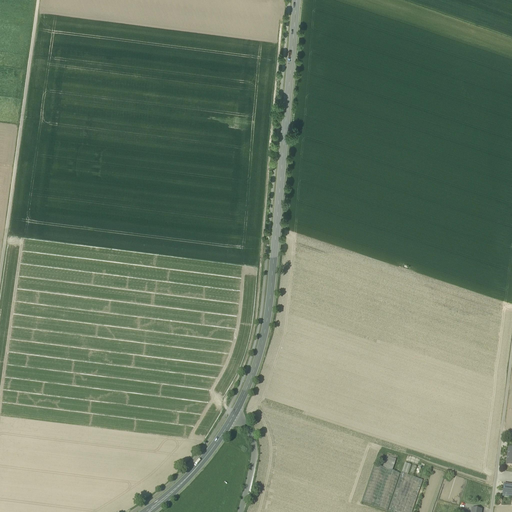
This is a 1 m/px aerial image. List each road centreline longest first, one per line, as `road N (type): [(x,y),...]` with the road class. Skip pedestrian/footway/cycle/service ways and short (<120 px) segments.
road 1 (primary): [(234,413),(267,318),(296,0)]
road 2 (track): [(280,24),(255,315),(223,403),(234,413)]
road 3 (track): [(0,274),(37,0)]
road 4 (primary): [(146,511),(192,472),(234,413)]
